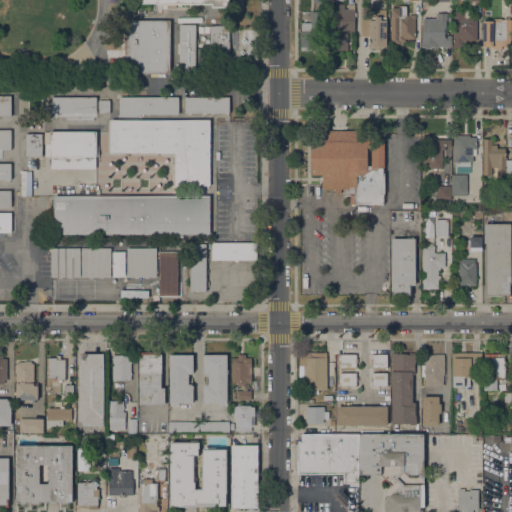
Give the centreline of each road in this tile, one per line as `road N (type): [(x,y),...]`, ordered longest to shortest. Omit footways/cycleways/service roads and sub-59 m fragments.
road 1 (residential): [(511,322),(0,320)]
road 2 (tertiary): [(278,511),(278,0)]
road 3 (tertiary): [(511,90),(277,90)]
